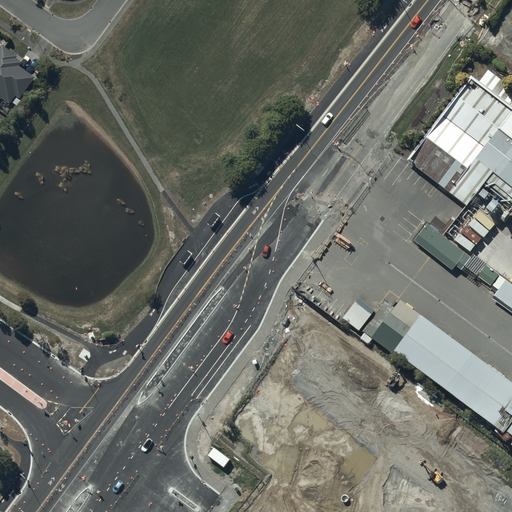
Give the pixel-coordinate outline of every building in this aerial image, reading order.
[(35,80),(20,68),(22,65),(16,60),(18,58),(3,47),(1,50),(0,49),(0,102),(2,100),(10,106),(12,104),(18,108),(22,102),(20,101),(35,80)] [(511,107),(471,77),(405,163),(467,210),(483,188),(511,209),(511,107)] [(219,216),(215,212),(207,224),(211,227),(219,216)] [(427,224),(412,243),(451,273),(456,267),(461,272),(465,267),(500,294),(496,300),(511,312),(511,281),(473,252),(469,257),(427,224)] [(192,253),(187,250),(179,261),(183,264),(192,253)] [(358,301),(342,321),(359,334),(374,314),(358,301)] [(385,304),(363,333),(502,434),(511,421),(511,385),(400,304),(395,311),(385,304)] [(364,336),(360,341),(368,347),(372,342),(364,336)] [(336,384),(304,361),(287,383),(320,407),(336,384)]
